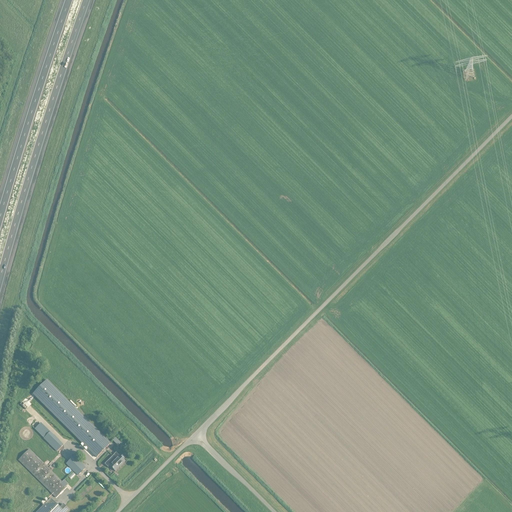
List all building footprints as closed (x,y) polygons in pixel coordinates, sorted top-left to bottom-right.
[(46,381),(32,395),(96,458),(110,444),(46,381)] [(62,447),(49,434),(42,440),(55,453),(62,447)] [(112,457),(104,465),(107,469),(108,467),(109,468),(114,473),(123,463),(122,461),(124,459),(121,456),(118,458),(116,461),(112,457)] [(65,465),(75,475),(77,477),(84,470),(73,458),(65,465)] [(49,500),(37,511),(67,511),(68,511),(62,506),(58,509),(49,500)]
